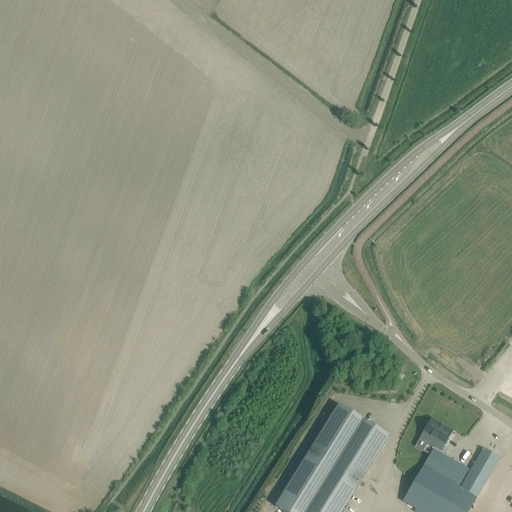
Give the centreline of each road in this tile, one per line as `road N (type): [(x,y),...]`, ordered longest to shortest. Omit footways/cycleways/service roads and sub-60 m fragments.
road 1 (tertiary): [(462,124),(417,152),(312,253)]
road 2 (tertiary): [(324,265),(462,124)]
road 3 (unclassified): [(511,423),(371,320)]
road 4 (tertiary): [(228,372),(143,511)]
road 5 (unclassified): [(364,153),(417,0)]
road 6 (unknown): [(424,365),(357,511)]
road 7 (tertiary): [(228,372),(312,279)]
road 8 (tertiary): [(298,269),(228,372)]
